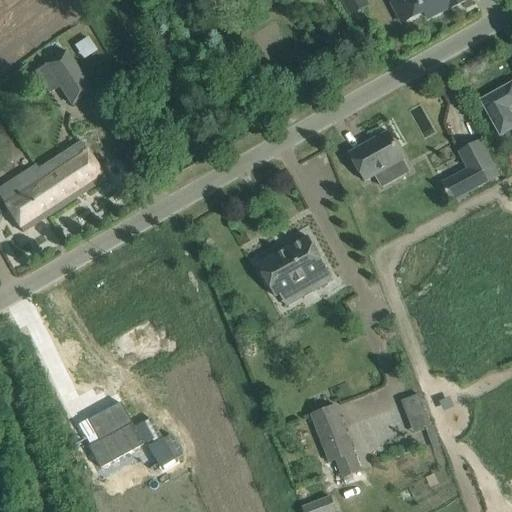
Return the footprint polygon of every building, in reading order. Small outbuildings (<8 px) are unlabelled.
[(364,0),(342,0),(352,15),(368,6),(364,0)] [(428,19),(464,0),(396,0),(398,1),(392,4),(402,24),(424,12),(428,19)] [(59,87),(72,107),(89,94),(63,55),(34,75),(48,95),(59,87)] [(511,71),(511,85),(507,88),(507,87),(474,106),(494,141),(511,131),(502,114),(511,108),(511,68),(511,69),(511,71)] [(409,173),(403,162),(404,161),(389,133),(349,154),(365,183),(376,176),(383,188),(409,173)] [(495,177),(476,142),(454,154),(473,189),(495,177)] [(80,143),(37,171),(61,208),(105,180),(80,143)] [(35,166),(0,188),(0,198),(23,233),(61,208),(37,171),(35,166)] [(333,281),(309,238),(258,266),(276,298),(310,279),(317,290),(333,281)] [(406,399),(414,433),(430,429),(422,396),(406,399)] [(119,404),(87,421),(99,443),(88,449),(100,470),(143,446),(119,404)] [(330,464),(335,462),(342,480),(362,473),(336,407),(312,416),(330,464)] [(337,511),(331,497),(302,508),(303,511),(337,511)]
